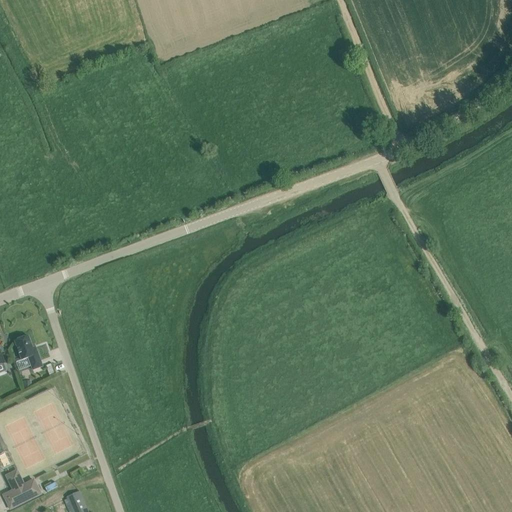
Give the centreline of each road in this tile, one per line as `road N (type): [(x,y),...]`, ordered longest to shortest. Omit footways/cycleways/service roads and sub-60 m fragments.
road 1 (unclassified): [(119,511),(41,283)]
road 2 (track): [(403,207),(511,395)]
road 3 (tertiary): [(377,160),(186,229)]
road 4 (tertiary): [(511,72),(471,109),(377,160)]
road 5 (track): [(402,149),(341,0)]
road 6 (tertiary): [(41,283),(186,229)]
